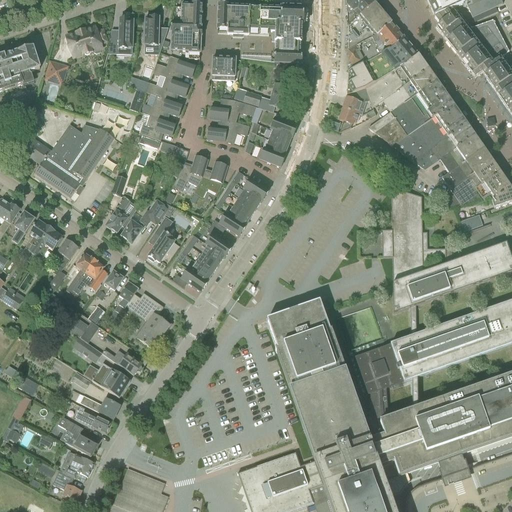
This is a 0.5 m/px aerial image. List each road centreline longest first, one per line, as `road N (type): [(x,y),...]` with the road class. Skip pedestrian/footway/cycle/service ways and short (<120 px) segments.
road 1 (residential): [(0,183),(202,321)]
road 2 (residential): [(80,511),(202,321)]
road 3 (residential): [(286,187),(312,133),(324,82),(326,0)]
road 4 (residential): [(202,65),(192,130),(199,149),(286,187)]
road 5 (residential): [(202,321),(286,187)]
